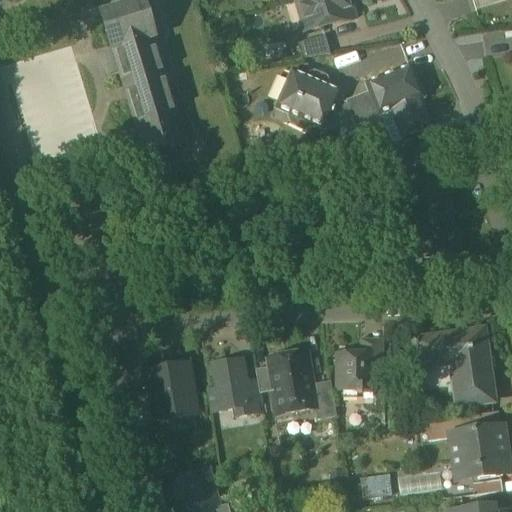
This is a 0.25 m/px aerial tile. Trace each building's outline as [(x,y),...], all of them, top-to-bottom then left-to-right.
[(346,0),(299,0),(297,1),(306,32),(352,19),(346,0)] [(186,146),(143,4),(103,16),(113,51),(104,54),(111,76),(120,73),(146,158),(186,146)] [(325,38),(298,46),(302,60),(330,56),(325,38)] [(410,69),(368,86),(371,93),(380,116),(381,115),(392,111),(404,141),(430,131),(418,101),(422,99),(410,69)] [(306,80),(293,75),(278,109),(291,115),(289,118),(292,125),(304,130),(310,128),(312,124),(325,130),(332,114),(349,122),(353,120),(347,105),(338,102),(340,96),(327,90),(329,86),(326,80),(314,74),(308,77),(306,80)] [(380,116),(371,93),(346,103),(347,105),(353,120),(359,136),(385,126),(381,115),(380,116)] [(450,178),(409,180),(412,235),(425,234),(427,261),(460,259),(458,232),(453,232),(453,222),(447,223),(445,200),(451,199),(450,178)] [(482,336),(415,345),(418,370),(451,366),(456,410),(491,406),(482,336)] [(383,342),(359,342),(359,357),(375,358),(375,377),(384,377),(383,342)] [(294,356),(280,358),(281,360),(268,363),(269,370),(256,373),(260,396),(272,394),(274,408),(290,405),(291,415),(315,411),(316,411),(312,387),(307,356),(294,358),(294,356)] [(359,357),(336,357),(336,394),(357,394),(357,398),(362,398),(362,394),(375,394),(375,377),(375,358),(359,357)] [(240,365),(212,369),(216,394),(208,395),(211,413),(219,412),(219,413),(245,408),(247,419),(259,417),(257,404),(247,406),(240,365)] [(186,372),(150,378),(157,420),(193,413),(186,372)] [(330,384),(312,387),(316,411),(315,411),(317,423),(336,420),(330,384)] [(499,415),(473,418),(475,434),(501,431),(499,415)] [(473,418),(426,425),(429,443),(451,440),(475,437),(475,434),(473,418)] [(501,431),(475,434),(475,437),(451,440),(455,475),(478,472),(479,478),(499,476),(498,466),(505,465),(501,431)] [(216,511),(205,473),(162,485),(170,511),(175,511),(176,511),(226,511),(226,510),(218,511),(216,511)] [(381,497),(379,478),(360,481),(362,500),(381,497)] [(500,482),(472,485),(474,497),(502,494),(500,482)]
